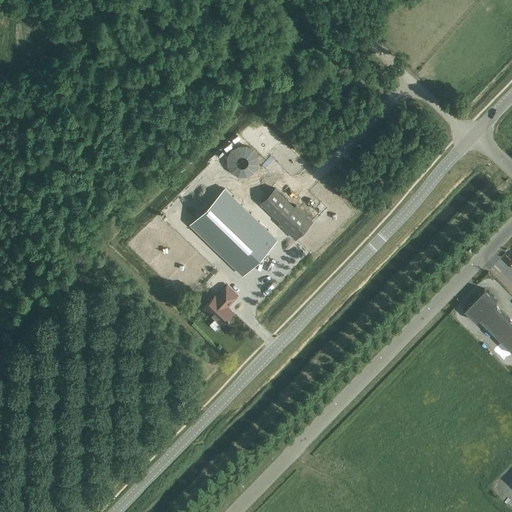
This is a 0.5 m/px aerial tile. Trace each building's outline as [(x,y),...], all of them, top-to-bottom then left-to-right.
[(294,206),(275,188),(261,202),(280,221),(279,222),(295,239),(312,221),(295,205),(294,206)] [(225,189),(191,224),(243,274),(277,239),(225,189)] [(222,324),(228,318),(229,319),(230,318),(229,317),(234,312),(226,305),(229,301),(230,303),(238,295),(227,285),(217,296),(216,295),(204,307),(222,324)] [(493,303),(494,303),(497,301),(484,289),(474,299),(486,310),(493,303)] [(478,318),(486,310),(474,299),(464,309),(476,321),(479,318),(478,318)] [(505,314),(494,303),(493,303),(486,310),(497,322),(505,314)] [(490,329),(497,322),(486,310),(478,318),(479,318),(490,329)] [(511,330),(511,321),(505,314),(497,322),(509,333),(511,330)] [(509,333),(497,322),(490,329),(502,340),(509,333)] [(509,347),(511,344),(511,330),(509,333),(502,340),(509,347)]
